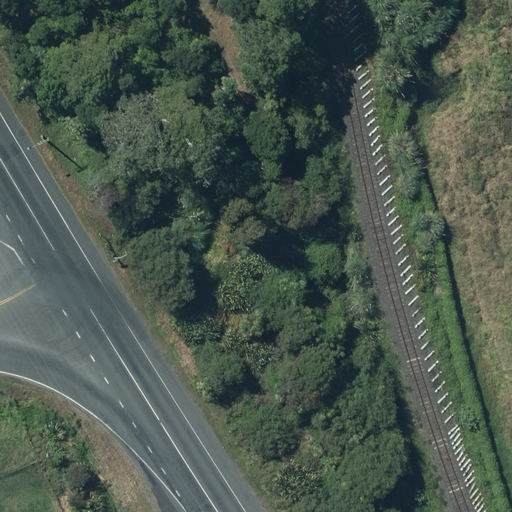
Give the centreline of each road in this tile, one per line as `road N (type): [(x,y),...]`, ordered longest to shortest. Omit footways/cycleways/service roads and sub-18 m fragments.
road 1 (primary): [(219,511),(63,266)]
road 2 (primary): [(63,266),(0,158)]
